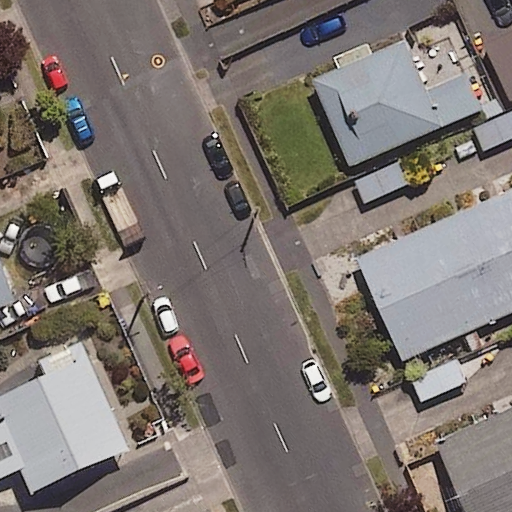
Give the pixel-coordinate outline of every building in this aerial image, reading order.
[(511,27),(486,39),(511,96),(511,27)] [(407,37),(314,76),(351,164),(444,124),(407,37)] [(511,138),(511,113),(475,130),(484,151),(511,138)] [(401,160),(357,180),(369,206),(412,186),(401,160)] [(511,187),(358,255),(404,359),(511,311),(511,187)] [(0,308),(9,305),(0,284),(0,308)] [(466,384),(456,360),(412,378),(422,402),(466,384)] [(113,457),(72,366),(0,398),(0,435),(27,496),(113,457)] [(511,511),(511,406),(438,440),(471,511),(511,511)]
